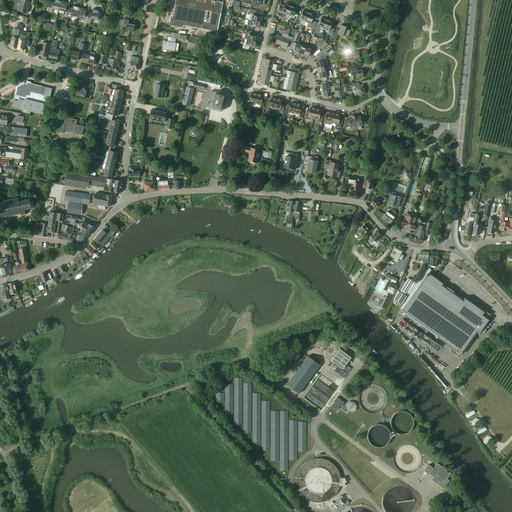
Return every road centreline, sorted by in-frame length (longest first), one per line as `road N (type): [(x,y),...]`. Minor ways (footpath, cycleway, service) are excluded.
road 1 (residential): [(449,242),(404,242),(350,200),(214,190),(126,202)]
road 2 (residential): [(136,85),(0,50)]
road 3 (tertiary): [(461,128),(473,0)]
